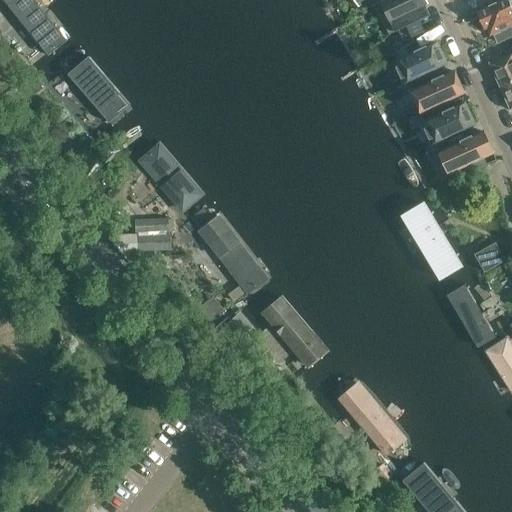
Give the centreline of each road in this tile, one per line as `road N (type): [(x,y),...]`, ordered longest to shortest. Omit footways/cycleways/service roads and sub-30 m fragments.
road 1 (tertiary): [(315,511),(0,145)]
road 2 (residential): [(511,161),(442,0)]
